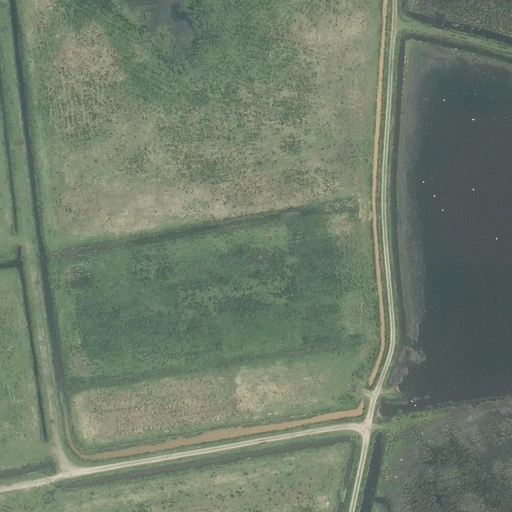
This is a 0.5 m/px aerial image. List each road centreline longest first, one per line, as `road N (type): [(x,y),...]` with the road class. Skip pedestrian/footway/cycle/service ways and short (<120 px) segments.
road 1 (track): [(351,511),(367,427),(67,475),(51,410),(0,4)]
road 2 (track): [(367,427),(392,338),(383,188),(393,0)]
